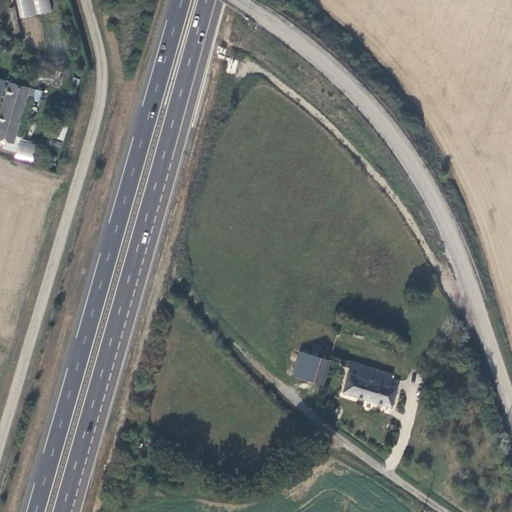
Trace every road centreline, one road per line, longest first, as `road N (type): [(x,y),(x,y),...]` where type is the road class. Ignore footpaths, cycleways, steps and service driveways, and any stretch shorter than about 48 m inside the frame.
road 1 (trunk): [(181,0),(35,511)]
road 2 (trunk): [(61,511),(207,0)]
road 3 (tertiary): [(236,0),(297,40),(392,136),(452,237),(511,409)]
road 4 (unclassified): [(0,442),(99,108),(99,52),(85,0)]
road 5 (unknown): [(294,400),(186,278)]
